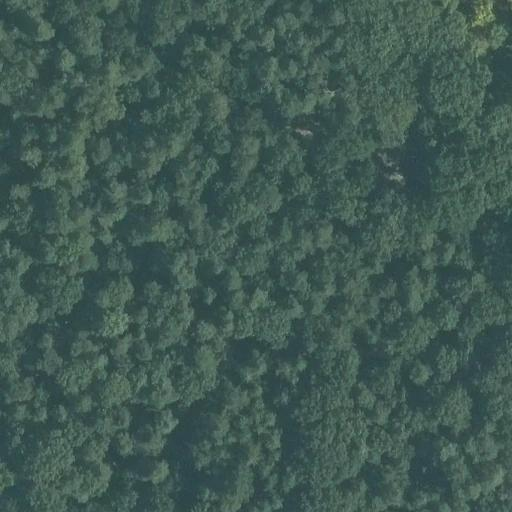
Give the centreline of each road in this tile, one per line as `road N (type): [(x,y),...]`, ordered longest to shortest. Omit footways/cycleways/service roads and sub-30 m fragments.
road 1 (unclassified): [(397,170),(93,0)]
road 2 (unclassified): [(397,170),(429,77),(395,0)]
road 3 (unclassified): [(511,232),(397,170)]
